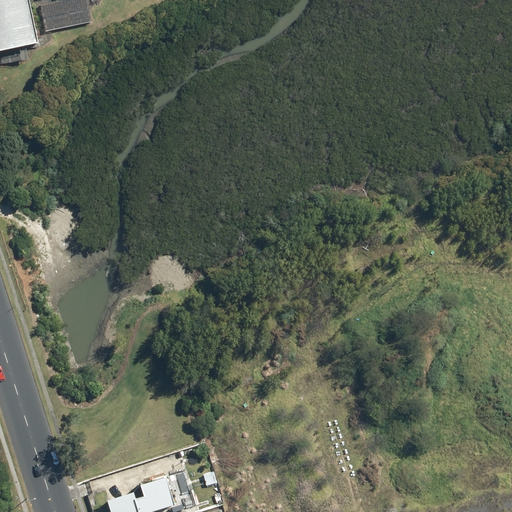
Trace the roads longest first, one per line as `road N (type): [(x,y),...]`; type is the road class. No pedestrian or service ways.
road 1 (unknown): [(292,321),(346,511)]
road 2 (secondary): [(0,339),(54,511)]
